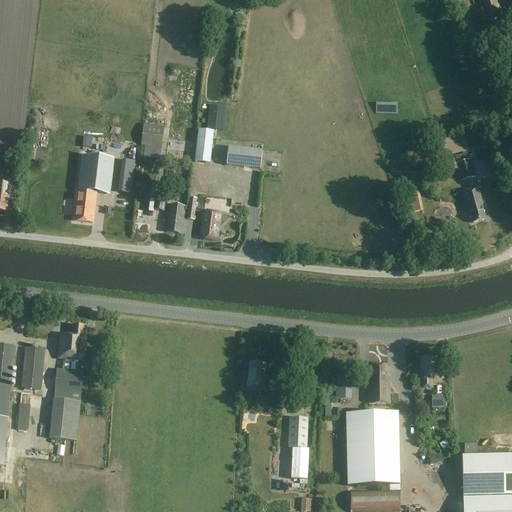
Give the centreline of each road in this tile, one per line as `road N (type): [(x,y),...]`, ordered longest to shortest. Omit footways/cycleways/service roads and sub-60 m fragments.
road 1 (unclassified): [(511,254),(475,267),(372,275),(0,235)]
road 2 (tertiary): [(0,294),(386,335),(511,318)]
road 3 (unclassified): [(511,160),(460,0)]
